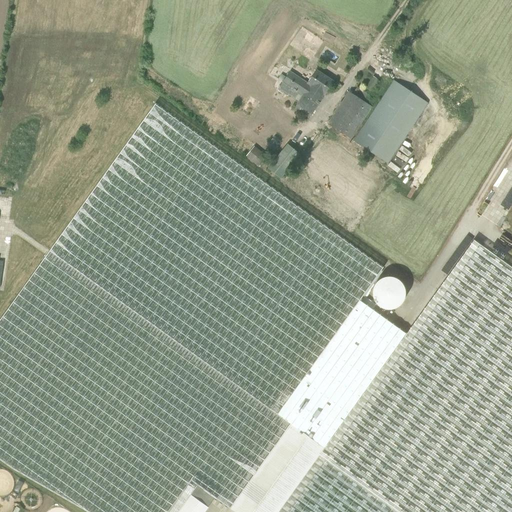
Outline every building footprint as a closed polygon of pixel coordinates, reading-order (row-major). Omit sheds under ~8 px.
[(325,95),(334,82),(317,70),(308,83),(310,85),(299,101),(293,110),(308,120),(325,95)] [(279,79),(283,82),(278,90),(288,96),(289,95),(299,101),(310,85),(308,83),(290,72),(286,78),(281,75),(279,79)] [(379,81),(374,77),(366,87),(371,91),(379,81)] [(427,103),(394,81),(354,141),(388,163),(427,103)] [(353,94),(349,92),(328,124),(351,139),(372,107),(360,99),(365,91),(358,87),(353,94)] [(325,448),(278,511),(511,511),(511,267),(474,240),(407,334),(360,301),(384,268),(156,105),(0,321),(0,459),(18,472),(88,511),(180,511),(199,486),(215,497),(231,508),(291,424),(325,448)] [(267,144),(272,150),(280,143),(276,137),(267,144)] [(288,144),(268,168),(281,179),(301,155),(288,144)] [(267,157),(254,147),(246,156),(259,167),(267,157)] [(392,277),(390,277),(387,277),(385,278),(382,279),(380,280),(378,282),(376,284),(375,286),(374,288),(373,291),(373,293),(373,296),(374,299),(375,301),(376,303),(378,305),(380,307),(382,308),(385,309),(387,310),(390,310),(392,310),(395,309),(397,308),(399,307),(401,305),(403,303),(404,301),(405,299),(406,296),(406,293),(406,291),(405,288),(404,286),(403,284),(401,282),(399,280),(397,279),(395,278),(392,277)] [(373,308),(375,305),(366,296),(364,299),(373,308)] [(230,509),(234,511),(278,511),(325,448),(291,424),(231,508),(230,509)] [(180,511),(204,511),(215,497),(199,486),(180,511)]
